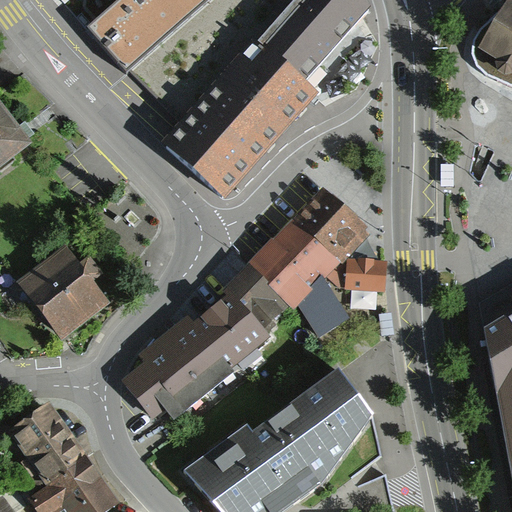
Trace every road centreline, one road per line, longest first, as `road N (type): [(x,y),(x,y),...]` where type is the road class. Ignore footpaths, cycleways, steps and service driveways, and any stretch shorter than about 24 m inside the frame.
road 1 (secondary): [(456,511),(420,321),(406,6)]
road 2 (residential): [(203,235),(181,197),(1,0)]
road 3 (residential): [(369,133),(327,140),(225,226),(203,235)]
road 4 (residential): [(203,235),(199,257),(117,348),(102,388)]
road 5 (residential): [(102,388),(129,462),(174,511)]
